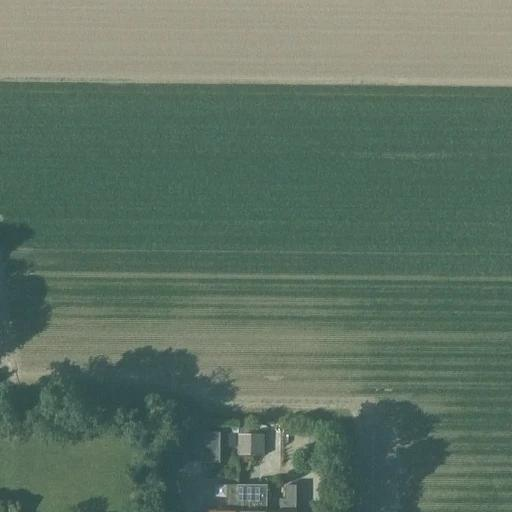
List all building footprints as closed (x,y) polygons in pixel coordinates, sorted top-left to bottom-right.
[(218,466),(219,436),(183,435),(182,465),(218,466)] [(238,455),(264,455),(263,435),(237,435),(238,455)] [(324,463),(325,435),(308,435),(307,462),(324,463)] [(237,511),(238,486),(227,486),(227,500),(227,511),(209,511),(208,511),(201,511),(200,511),(237,511)] [(266,511),(267,486),(253,486),(238,486),(237,511),(266,511)] [(296,511),(296,486),(285,486),(285,499),(278,499),(278,511),(296,511)]
